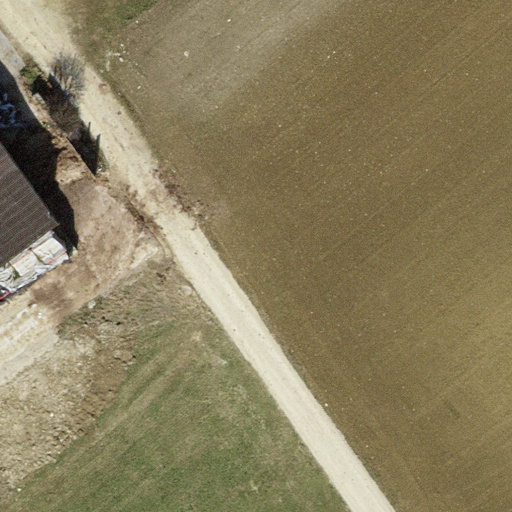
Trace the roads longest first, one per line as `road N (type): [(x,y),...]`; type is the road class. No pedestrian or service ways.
road 1 (track): [(379,511),(148,188)]
road 2 (residential): [(148,188),(130,151),(15,0)]
road 3 (residential): [(148,188),(132,228),(44,314),(0,336)]
